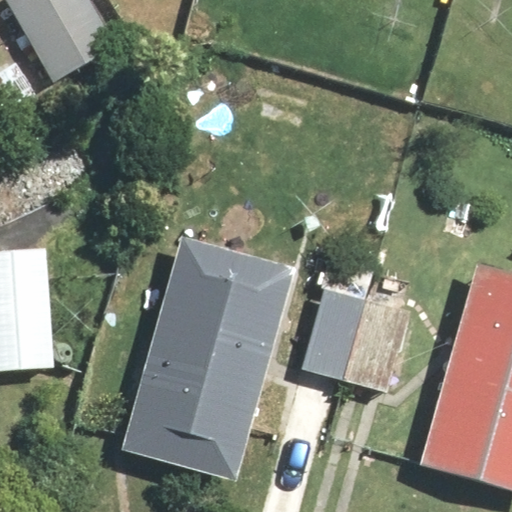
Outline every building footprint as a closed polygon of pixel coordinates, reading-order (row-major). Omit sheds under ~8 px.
[(105,53),(75,0),(0,0),(0,14),(41,89),(105,53)] [(282,272),(170,240),(109,455),(220,487),(282,272)] [(41,256),(0,257),(0,379),(48,377),(41,256)] [(511,285),(467,272),(408,471),(511,501),(511,285)] [(333,387),(357,302),(313,289),(289,374),(333,387)] [(357,302),(333,387),(380,400),(404,315),(357,302)]
